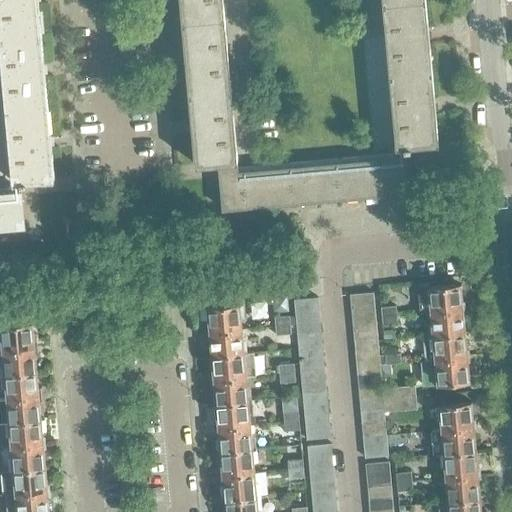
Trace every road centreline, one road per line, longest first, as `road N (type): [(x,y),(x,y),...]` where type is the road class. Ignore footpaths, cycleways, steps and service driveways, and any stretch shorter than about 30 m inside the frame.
road 1 (residential): [(185,511),(173,370),(83,376),(93,511)]
road 2 (residential): [(511,232),(487,0)]
road 3 (residential): [(351,511),(329,282)]
road 4 (residential): [(123,182),(107,0)]
